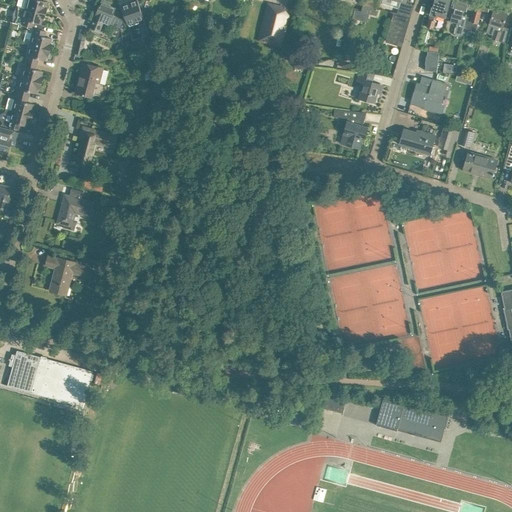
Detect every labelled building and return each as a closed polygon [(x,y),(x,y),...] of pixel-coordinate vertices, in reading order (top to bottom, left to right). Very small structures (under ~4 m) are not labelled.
[(46,2),(40,0),(39,0),(17,0),(16,6),(17,6),(44,14),(46,7),(45,7),(46,2)] [(101,0),(101,3),(91,28),(99,31),(103,22),(121,29),(124,20),(112,15),(115,8),(109,6),(111,3),(104,0),(101,0)] [(402,47),(414,5),(408,3),(408,0),(393,0),(400,2),(397,14),(392,13),(384,41),(402,47),(401,47),(402,47)] [(446,14),(447,11),(446,11),(449,3),(449,0),(435,0),(433,8),(432,7),(427,27),(433,29),(436,15),(444,18),(445,14),(446,14)] [(462,15),(463,10),(466,11),(468,4),(469,0),(452,0),(451,7),(454,8),(453,14),(452,14),(450,22),(456,24),(454,34),(461,36),(463,28),(466,16),(462,15)] [(478,23),(481,12),(488,14),(491,1),(489,0),(470,0),(468,8),(473,10),(471,17),(466,16),(463,28),(472,30),(474,22),(478,23)] [(137,1),(122,6),(129,26),(137,24),(143,40),(148,51),(155,50),(137,1)] [(285,7),(267,2),(257,41),(282,47),(290,16),(285,7)] [(376,15),(377,9),(362,5),(361,11),(376,15)] [(43,20),(44,14),(17,6),(16,18),(13,23),(18,24),(32,28),(34,23),(40,25),(42,20),(43,20)] [(204,14),(191,10),(188,20),(200,24),(204,14)] [(503,27),(504,24),(507,14),(501,12),(500,11),(497,10),(496,10),(494,10),(490,19),(486,33),(492,35),(491,39),(504,43),(508,29),(503,27)] [(50,43),(51,39),(44,37),(46,32),(32,28),(28,45),(49,51),(50,44),(50,43)] [(83,56),(89,31),(81,29),(75,53),(83,56)] [(47,56),(49,51),(28,45),(23,62),(36,65),(38,59),(45,61),(46,56),(47,56)] [(439,52),(427,51),(427,56),(426,56),(425,64),(438,65),(439,52)] [(476,60),(474,68),(481,70),(483,61),(476,60)] [(41,76),(42,71),(35,69),(36,65),(23,62),(19,78),(40,83),(42,77),(41,76)] [(83,63),(75,93),(91,97),(95,82),(100,83),(105,85),(109,71),(103,70),(103,68),(83,63)] [(437,72),(438,65),(425,64),(426,64),(425,70),(437,72)] [(158,67),(142,72),(145,80),(161,75),(158,67)] [(375,104),(380,84),(372,82),(374,74),(365,72),(358,71),(356,80),(363,82),(358,99),(365,101),(375,104)] [(484,72),(481,72),(481,80),(491,80),(491,76),(484,76),(484,72)] [(465,75),(463,82),(470,84),(473,78),(465,75)] [(38,89),(40,83),(19,78),(14,95),(18,96),(20,90),(36,94),(37,89),(38,89)] [(416,83),(410,104),(420,107),(424,108),(424,110),(438,114),(441,105),(447,84),(442,82),(433,79),(430,87),(426,85),(420,84),(416,83)] [(32,109),(33,104),(17,100),(18,96),(14,95),(13,99),(8,98),(5,108),(10,110),(10,111),(31,117),(33,109),(32,109)] [(334,109),(333,117),(347,118),(347,122),(343,132),(340,143),(346,145),(359,149),(363,139),(364,139),(368,128),(362,126),(364,122),(363,122),(365,113),(366,114),(366,113),(348,111),(334,109)] [(29,122),(31,117),(10,111),(4,110),(3,112),(6,116),(4,121),(0,123),(0,124),(0,126),(18,131),(19,126),(26,128),(26,127),(27,127),(28,122),(29,122)] [(0,151),(7,154),(11,139),(16,140),(18,133),(0,127),(0,151)] [(117,136),(83,127),(80,139),(83,140),(77,162),(89,165),(95,142),(114,148),(117,136)] [(454,130),(444,127),(438,147),(449,149),(454,130)] [(435,135),(421,131),(420,133),(404,129),(400,144),(424,151),(425,148),(431,150),(435,135)] [(474,132),(462,129),(458,143),(470,147),(474,132)] [(492,178),(497,161),(469,152),(465,162),(463,169),(492,178)] [(8,202),(12,188),(0,185),(0,208),(5,210),(7,202),(8,202)] [(94,210),(91,209),(93,202),(81,199),(83,192),(71,189),(70,196),(65,194),(62,205),(57,223),(64,225),(63,228),(74,231),(76,223),(72,222),(75,213),(84,216),(83,219),(91,221),(94,210)] [(121,199),(110,196),(108,204),(113,205),(112,206),(118,208),(121,199)] [(66,295),(72,273),(88,278),(91,268),(75,263),(75,262),(68,260),(58,258),(50,291),(59,293),(66,295)] [(106,264),(95,261),(92,269),(104,272),(106,264)] [(511,289),(502,291),(501,293),(504,309),(508,329),(509,329),(511,345),(511,289)] [(13,367),(7,386),(31,392),(57,399),(63,400),(63,401),(83,406),(87,391),(86,391),(88,386),(89,387),(93,371),(47,358),(47,359),(41,358),(41,357),(17,350),(15,359),(11,358),(12,358),(11,357),(9,365),(13,367)] [(511,354),(503,356),(504,357),(505,364),(511,362),(511,354)] [(342,413),(345,400),(323,394),(320,407),(342,413)] [(441,442),(448,417),(383,399),(376,425),(397,431),(397,430),(441,442)]
